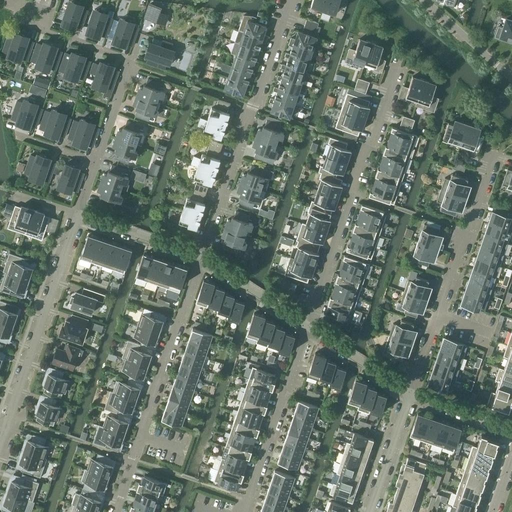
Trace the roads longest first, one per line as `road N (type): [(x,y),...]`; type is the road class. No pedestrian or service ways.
road 1 (residential): [(198,258),(291,0)]
road 2 (residential): [(307,325),(394,66)]
road 3 (residential): [(112,511),(198,258)]
road 4 (residential): [(494,153),(410,392)]
road 5 (residential): [(0,444),(77,216)]
road 6 (residential): [(307,325),(242,511)]
road 7 (residential): [(77,216),(130,58)]
road 8 (residential): [(130,58),(45,28),(42,12),(9,0)]
road 9 (residential): [(198,258),(77,216)]
road 10 (residential): [(307,325),(198,258)]
road 11 (residential): [(410,392),(369,511)]
road 12 (residential): [(410,392),(307,325)]
